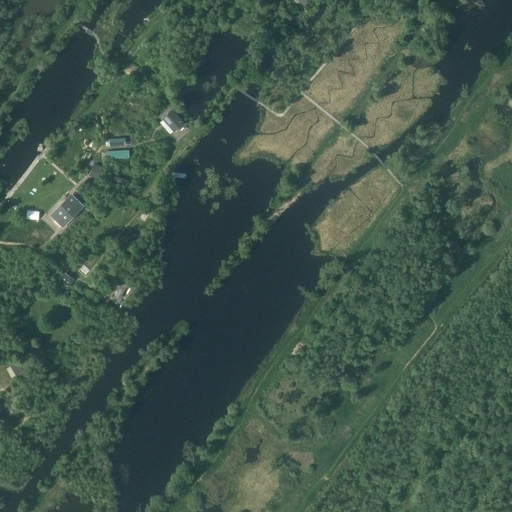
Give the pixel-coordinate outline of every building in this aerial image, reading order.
[(186,123),(173,108),(162,118),(175,132),(186,123)] [(105,167),(94,163),(90,175),(100,179),(105,167)] [(130,181),(116,176),(114,182),(128,187),(130,181)] [(72,193),(50,216),(63,229),(85,206),(72,193)] [(65,272),(58,282),(68,289),(75,279),(65,272)] [(115,295),(122,299),(129,286),(122,282),(115,295)] [(23,361),(13,353),(9,359),(19,367),(23,361)] [(511,492),(503,492),(502,503),(511,503),(511,492)]
